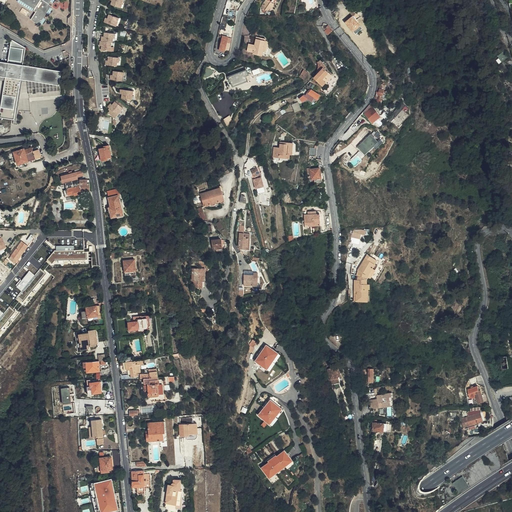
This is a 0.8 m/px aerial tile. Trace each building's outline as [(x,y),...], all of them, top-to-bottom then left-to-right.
[(35,9),(20,0),(18,0),(18,1),(33,11),(35,9)] [(20,0),(35,9),(36,10),(37,8),(39,9),(38,11),(32,20),(41,25),(42,23),(46,18),(48,13),(52,8),(53,6),(51,4),(52,2),(53,0),(20,0)] [(271,2),(271,0),(265,0),(264,2),(266,4),(262,9),(262,10),(271,10),(274,4),(271,2)] [(108,19),(107,23),(117,27),(119,22),(117,22),(119,18),(109,15),(108,19)] [(356,34),(363,27),(353,15),(345,22),(356,34)] [(104,37),(104,42),(112,43),(114,43),(114,38),(115,34),(105,33),(104,37)] [(219,51),(225,52),(225,50),(226,44),(228,37),(222,36),(219,51)] [(267,52),(268,41),(266,41),(266,39),(257,37),(255,46),(249,45),(248,52),(254,53),(254,55),(264,56),(265,51),(267,52)] [(0,76),(7,77),(7,81),(6,85),(8,86),(7,95),(5,95),(3,108),(5,108),(3,118),(16,120),(22,80),(29,81),(61,86),(62,82),(63,71),(24,65),(27,48),(13,40),(10,60),(9,63),(0,61),(0,76)] [(102,46),(102,50),(112,51),(112,47),(112,43),(104,42),(103,41),(102,46)] [(502,59),(503,60),(511,72),(511,60),(510,55),(507,57),(502,50),(496,54),(500,60),(502,59)] [(109,61),(108,65),(118,66),(119,61),(119,57),(109,57),(109,61)] [(319,69),(317,72),(318,73),(314,78),(319,83),(322,79),(329,72),(324,68),(322,69),(320,67),(323,65),(323,63),(320,60),(318,61),(317,62),(319,66),(319,69)] [(304,79),(308,73),(303,69),(298,75),(304,79)] [(246,77),(249,76),(250,76),(249,74),(248,74),(247,70),(229,76),(233,86),(237,84),(238,86),(248,83),(247,80),(246,77)] [(123,72),(114,71),(113,76),(113,80),(123,81),(123,77),(123,72)] [(95,78),(89,78),(92,109),(99,108),(97,93),(95,78)] [(29,81),(31,95),(62,92),(62,82),(61,86),(29,81)] [(374,99),(373,100),(379,102),(380,100),(381,101),(385,86),(384,86),(384,83),(378,81),(378,85),(378,90),(376,94),(374,99)] [(134,91),(123,90),(123,94),(123,98),(132,99),(132,95),(134,95),(134,91)] [(318,99),(320,95),(311,91),(309,94),(308,93),(305,98),(314,102),(318,99)] [(123,108),(116,101),(113,105),(110,108),(119,115),(122,112),(121,111),(123,108)] [(295,112),(302,109),(298,101),(292,104),(295,112)] [(371,107),(369,105),(363,112),(371,122),(379,116),(372,106),(371,107)] [(407,118),(410,115),(407,112),(410,109),(406,105),(393,121),(397,125),(405,117),(407,118)] [(229,116),(224,119),(227,124),(232,121),(229,116)] [(393,123),(383,133),(394,140),(403,130),(400,127),(399,128),(393,123)] [(371,146),(379,137),(376,134),(367,143),(371,146)] [(275,147),(274,158),(290,159),(290,154),(293,154),(294,142),(281,142),(281,148),(275,147)] [(111,157),(109,145),(104,146),(104,147),(99,149),(102,161),(107,159),(111,157)] [(28,160),(42,156),(40,149),(35,150),(34,147),(25,150),(25,148),(15,151),(19,163),(20,163),(28,160)] [(321,178),(320,168),(311,169),(311,167),(307,168),(309,180),(314,180),(313,179),(316,178),(316,180),(320,180),(320,178),(321,178)] [(64,184),(73,181),(73,180),(78,178),(77,178),(84,176),(82,171),(76,173),(72,174),(62,178),(64,184)] [(260,174),(254,175),(252,176),(254,185),(263,182),(260,174)] [(75,188),(73,181),(64,184),(65,184),(66,184),(68,190),(67,190),(67,191),(64,192),(66,198),(75,195),(75,196),(81,194),(81,192),(90,191),(90,180),(80,180),(81,185),(75,188)] [(225,200),(221,187),(200,194),(205,206),(225,200)] [(107,191),(108,197),(118,195),(120,194),(118,188),(107,191)] [(118,195),(108,197),(111,207),(108,207),(109,212),(110,212),(111,217),(116,216),(123,214),(118,195)] [(309,226),(320,225),(320,214),(305,215),(306,224),(309,224),(309,226)] [(365,230),(351,230),(351,241),(355,241),(355,238),(362,238),(362,233),(365,233),(365,230)] [(22,242),(9,259),(15,263),(28,246),(36,236),(33,234),(32,235),(28,233),(22,242)] [(248,247),(248,238),(246,238),(246,237),(244,236),(244,233),(240,233),(239,247),(240,248),(240,249),(246,249),(246,247),(248,247)] [(223,249),(222,240),(213,240),(214,249),(223,249)] [(75,249),(75,245),(57,245),(57,247),(48,259),(54,263),(74,263),(70,260),(68,262),(62,258),(62,253),(68,253),(74,257),(77,257),(79,259),(88,259),(88,252),(83,249),(75,249)] [(357,270),(364,253),(361,252),(354,268),(357,270)] [(369,277),(373,268),(370,266),(373,257),(364,253),(357,270),(359,271),(359,275),(359,279),(356,279),(356,290),(358,290),(358,297),(371,296),(371,282),(366,283),(366,275),(369,277)] [(136,274),(134,260),(124,261),(125,276),(136,274)] [(17,285),(22,290),(36,275),(30,270),(17,285)] [(203,282),(202,270),(190,271),(191,283),(195,283),(196,286),(194,286),(194,290),(201,290),(201,282),(203,282)] [(258,284),(258,276),(254,276),(254,274),(244,274),(244,284),(258,284)] [(159,292),(155,284),(151,284),(152,289),(153,293),(159,292)] [(98,316),(97,306),(87,307),(88,311),(82,312),(84,318),(98,316)] [(0,409),(30,366),(39,328),(28,320),(0,361),(0,409)] [(83,333),(83,332),(78,332),(79,340),(81,340),(82,349),(86,349),(89,349),(89,346),(92,345),(92,346),(98,346),(98,344),(97,337),(99,336),(98,330),(90,331),(90,332),(83,333)] [(81,340),(79,340),(78,340),(79,352),(86,351),(86,349),(82,349),(81,340)] [(272,356),(275,350),(266,344),(264,347),(262,349),(261,348),(256,355),(258,356),(256,358),(254,361),(264,367),(267,363),(266,362),(270,355),(272,356)] [(256,355),(261,348),(262,346),(261,345),(254,356),(255,357),(256,355)] [(277,352),(275,350),(272,356),(270,355),(266,362),(267,363),(264,367),(265,369),(277,352)] [(133,361),(126,362),(127,370),(131,369),(131,378),(137,377),(139,376),(139,375),(137,375),(137,374),(141,373),(140,366),(144,366),(143,360),(133,361)] [(100,371),(99,361),(94,361),(84,361),(85,367),(86,367),(88,367),(88,372),(100,371)] [(337,374),(333,365),(326,368),(333,383),(340,380),(337,374)] [(142,379),(144,379),(158,378),(157,369),(149,370),(149,374),(140,375),(141,379),(142,379)] [(158,378),(144,379),(145,392),(148,392),(149,396),(159,396),(159,395),(163,395),(163,385),(162,386),(161,378),(158,378)] [(89,396),(94,396),(94,393),(103,392),(102,382),(92,383),(88,383),(89,396)] [(70,386),(62,387),(63,403),(71,402),(70,386)] [(483,403),(480,391),(473,393),(474,395),(473,396),(476,405),(483,403)] [(394,404),(391,392),(377,395),(377,398),(373,399),(374,408),(379,407),(378,402),(382,401),(383,406),(394,404)] [(268,423),(281,406),(275,401),(268,397),(266,400),(259,410),(256,414),(268,423)] [(257,409),(259,410),(266,400),(264,399),(257,409)] [(492,415),(491,409),(486,410),(486,411),(482,412),(482,413),(465,418),(464,416),(460,417),(463,426),(484,420),(483,417),(490,416),(492,415)] [(90,426),(90,431),(93,431),(93,436),(99,436),(99,438),(97,438),(98,443),(104,443),(102,418),(92,419),(93,425),(90,426)] [(193,418),(180,419),(181,425),(180,425),(180,438),(184,437),(185,437),(185,436),(189,436),(195,435),(195,430),(196,430),(195,425),(193,425),(193,418)] [(377,424),(377,421),(374,420),(374,430),(387,431),(387,424),(377,424)] [(149,423),(150,431),(150,434),(147,434),(148,442),(161,440),(161,442),(165,442),(164,435),(168,435),(167,431),(166,431),(165,422),(165,421),(149,423)] [(198,425),(195,425),(196,430),(195,430),(195,435),(189,436),(189,437),(187,437),(187,442),(195,441),(196,441),(197,441),(197,440),(198,440),(198,439),(198,438),(198,437),(198,435),(198,425)] [(267,475),(289,457),(282,448),(275,453),(274,452),(266,459),(267,460),(260,466),(267,475)] [(113,469),(111,457),(100,457),(102,472),(110,472),(110,469),(113,469)] [(290,458),(289,457),(267,475),(268,477),(290,458)] [(145,470),(133,470),(133,486),(137,486),(137,493),(139,493),(145,493),(145,488),(151,488),(151,474),(145,474),(145,470)] [(470,485),(463,476),(453,483),(460,492),(470,485)] [(111,511),(117,511),(111,480),(92,485),(96,511),(111,511)] [(182,491),(183,481),(175,480),(174,484),(173,484),(172,485),(169,485),(166,504),(177,505),(177,510),(183,510),(183,491),(182,491)]
